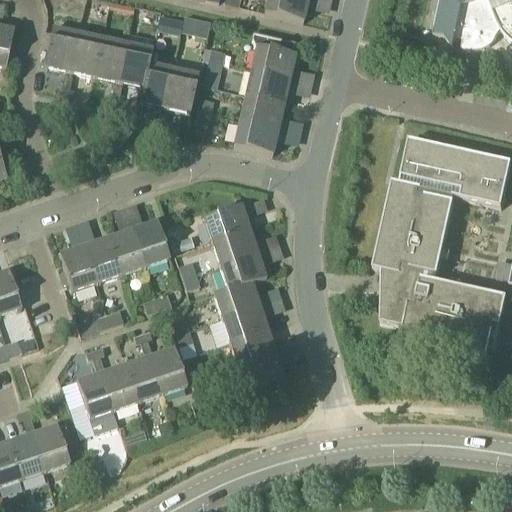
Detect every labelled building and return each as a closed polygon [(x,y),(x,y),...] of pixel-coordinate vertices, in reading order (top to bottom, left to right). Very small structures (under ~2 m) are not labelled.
[(238,13),(240,0),(225,0),(223,10),(238,13)] [(307,0),(266,0),(262,18),(301,28),(307,0)] [(511,0),(439,0),(431,38),(442,40),(451,54),(453,43),(461,45),(459,54),(470,55),(480,54),(489,49),(490,48),(491,47),(492,46),(493,42),(495,40),(497,37),(499,34),(506,43),(511,47),(511,0)] [(125,18),(126,11),(123,10),(109,7),(108,14),(125,18)] [(156,37),(165,39),(168,23),(159,21),(156,37)] [(193,26),(183,24),(180,38),(190,40),(193,26)] [(0,33),(0,74),(4,75),(12,36),(0,33)] [(67,96),(71,80),(67,79),(76,39),(50,34),(41,74),(63,78),(60,94),(67,96)] [(67,79),(71,80),(91,84),(100,45),(76,39),(67,79)] [(112,89),(109,104),(117,106),(120,91),(117,90),(126,50),(100,45),(91,84),(112,89)] [(117,90),(120,91),(140,95),(142,95),(147,71),(150,55),(126,50),(117,90)] [(254,52),(248,78),(287,87),(293,61),(254,52)] [(209,55),(206,68),(221,71),(224,58),(209,55)] [(221,71),(206,68),(203,81),(218,84),(221,71)] [(159,114),(155,130),(163,132),(166,116),(162,115),(171,76),(147,71),(142,95),(140,95),(136,109),(159,114)] [(162,115),(166,116),(188,120),(196,81),(171,76),(162,115)] [(248,78),(243,102),(282,111),(287,87),(248,78)] [(72,97),(67,96),(60,94),(55,93),(54,101),(70,104),(72,97)] [(243,102),(237,127),(276,136),(282,111),(243,102)] [(117,106),(109,104),(105,104),(103,111),(120,115),(121,107),(117,106)] [(198,104),(195,117),(210,120),(213,107),(198,104)] [(210,120),(195,117),(192,130),(207,133),(210,120)] [(276,136),(237,127),(231,152),(270,161),(276,136)] [(163,132),(155,130),(151,129),(149,137),(157,138),(165,140),(167,133),(163,132)] [(500,214),(510,169),(407,146),(399,183),(400,183),(399,190),(391,188),(371,275),(380,277),(378,329),(401,334),(398,346),(485,365),(487,355),(492,356),(498,332),(505,303),(433,287),(435,280),(436,281),(448,228),(453,203),(500,214)] [(201,224),(210,249),(248,236),(240,211),(201,224)] [(154,227),(130,236),(142,274),(167,266),(154,227)] [(130,236),(106,244),(118,282),(142,274),(130,236)] [(248,236),(210,249),(217,272),(256,259),(248,236)] [(189,242),(168,249),(172,260),(192,253),(189,242)] [(106,244),(82,252),(95,290),(118,282),(106,244)] [(95,290),(82,252),(57,260),(70,298),(95,290)] [(256,259),(217,272),(226,297),(250,288),(250,289),(264,285),(256,259)] [(176,273),(180,284),(194,279),(190,268),(176,273)] [(6,277),(0,279),(0,321),(19,315),(6,277)] [(194,279),(180,284),(185,298),(199,293),(194,279)] [(226,297),(211,301),(219,325),(258,312),(250,289),(250,288),(226,297)] [(166,301),(153,305),(157,319),(171,314),(166,301)] [(157,319),(153,305),(141,309),(146,323),(157,319)] [(258,312),(219,325),(227,349),(266,336),(258,312)] [(118,316),(104,321),(109,335),(122,331),(118,316)] [(109,335),(104,321),(92,325),(97,339),(109,335)] [(169,328),(173,341),(188,336),(184,324),(181,325),(169,328)] [(79,345),(91,341),(86,326),(74,330),(79,344),(79,345)] [(188,336),(173,341),(178,355),(192,349),(188,336)] [(266,336),(227,349),(235,373),(274,360),(266,336)] [(134,350),(139,349),(146,346),(150,345),(148,338),(140,340),(132,343),(134,350)] [(16,346),(3,351),(8,365),(21,360),(16,346)] [(146,346),(139,349),(144,364),(147,363),(160,401),(185,393),(172,355),(151,362),(146,346)] [(0,367),(8,365),(3,351),(0,351),(0,367)] [(91,365),(98,362),(102,361),(100,354),(92,356),(84,359),(87,366),(91,365)] [(274,360),(235,373),(244,398),(282,385),(274,360)] [(112,417),(136,409),(123,371),(103,378),(98,362),(91,365),(96,380),(99,379),(112,417)] [(123,371),(136,409),(160,401),(147,363),(144,364),(123,371)] [(199,371),(185,377),(189,388),(203,384),(199,371)] [(87,426),(112,417),(99,379),(96,380),(74,387),(87,426)] [(203,384),(189,388),(194,401),(208,397),(203,384)] [(21,425),(29,423),(33,422),(31,414),(22,417),(21,418),(15,420),(17,427),(21,425)] [(34,438),(29,423),(21,425),(26,441),(30,440),(43,479),(68,470),(55,431),(34,438)] [(156,430),(160,440),(160,442),(172,437),(172,436),(168,425),(156,430)] [(6,448),(19,486),(43,479),(30,440),(26,441),(6,448)] [(121,443),(124,454),(135,451),(131,440),(121,443)] [(0,492),(19,486),(6,448),(0,449),(0,492)]
